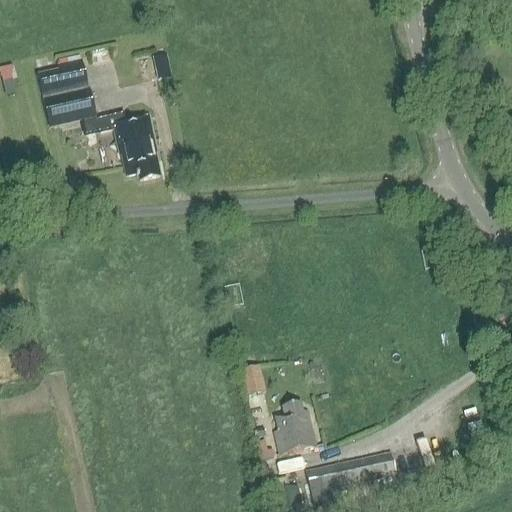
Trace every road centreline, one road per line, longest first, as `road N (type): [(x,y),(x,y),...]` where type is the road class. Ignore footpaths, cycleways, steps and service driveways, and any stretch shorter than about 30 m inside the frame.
road 1 (unclassified): [(0,216),(462,187)]
road 2 (unclassified): [(462,187),(432,111),(405,0)]
